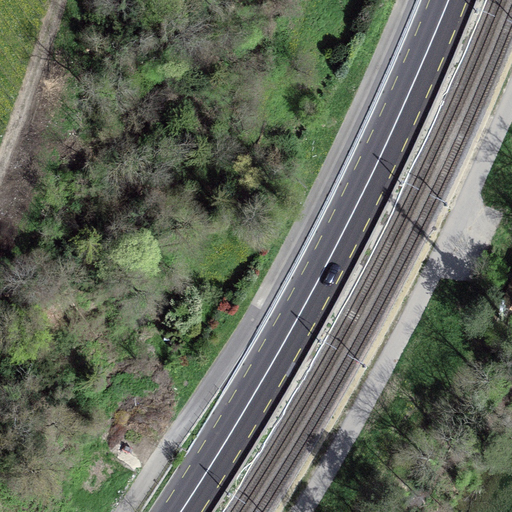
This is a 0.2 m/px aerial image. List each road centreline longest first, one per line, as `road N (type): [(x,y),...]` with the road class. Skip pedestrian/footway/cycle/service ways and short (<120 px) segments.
road 1 (unclassified): [(409,0),(276,281),(122,511)]
road 2 (primary): [(446,0),(356,204),(177,511)]
road 3 (unclassified): [(299,511),(399,338),(511,93)]
road 4 (track): [(58,0),(0,169)]
